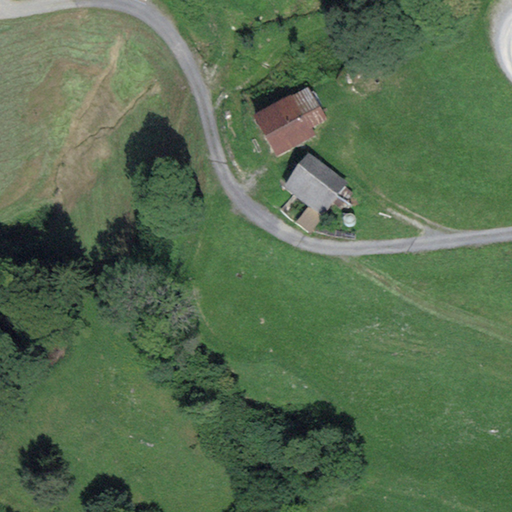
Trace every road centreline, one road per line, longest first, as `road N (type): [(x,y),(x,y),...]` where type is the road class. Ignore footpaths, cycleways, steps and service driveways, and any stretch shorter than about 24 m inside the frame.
road 1 (track): [(346,248),(446,311),(511,336)]
road 2 (track): [(464,238),(366,190),(349,160)]
